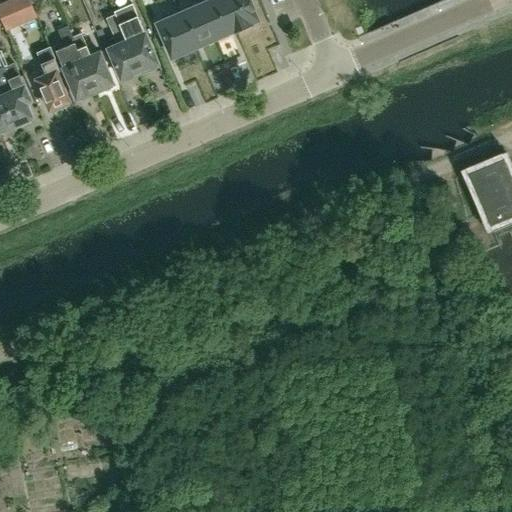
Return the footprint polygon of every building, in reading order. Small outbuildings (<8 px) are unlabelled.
[(21,17),(14,0),(10,0),(0,4),(0,15),(5,28),(19,22),(21,17)] [(236,32),(237,32),(223,0),(212,0),(201,5),(216,41),(228,36),(227,33),(235,30),(236,32)] [(223,0),(237,32),(252,25),(251,23),(258,20),(253,8),(254,8),(250,0),(223,0)] [(115,15),(140,72),(146,69),(149,72),(156,69),(156,65),(158,64),(133,4),(114,12),(115,15)] [(201,5),(180,14),(195,50),(196,49),(195,47),(203,44),(204,46),(216,41),(201,5)] [(183,55),(195,50),(180,14),(158,24),(173,57),(183,53),(183,55)] [(134,74),(140,72),(115,15),(107,19),(118,45),(109,49),(122,79),(124,79),(127,81),(134,78),(134,74)] [(112,84),(114,83),(101,52),(92,56),(82,33),(73,37),(69,26),(68,27),(95,91),(101,88),(105,91),(111,88),(112,84)] [(66,47),(57,51),(77,99),(79,98),(82,100),(89,97),(89,93),(95,91),(68,27),(60,30),(66,47)] [(48,75),(37,79),(50,110),(52,109),(55,112),(62,109),(63,105),(70,102),(57,72),(60,71),(51,48),(38,53),(48,75)] [(0,86),(4,96),(16,125),(18,124),(21,126),(29,123),(30,119),(33,118),(26,103),(31,101),(15,63),(0,69),(0,86)] [(0,131),(2,131),(6,133),(13,130),(14,126),(16,125),(4,96),(0,97),(0,131)] [(511,213),(511,173),(505,157),(472,171),(493,222),(511,213)]
